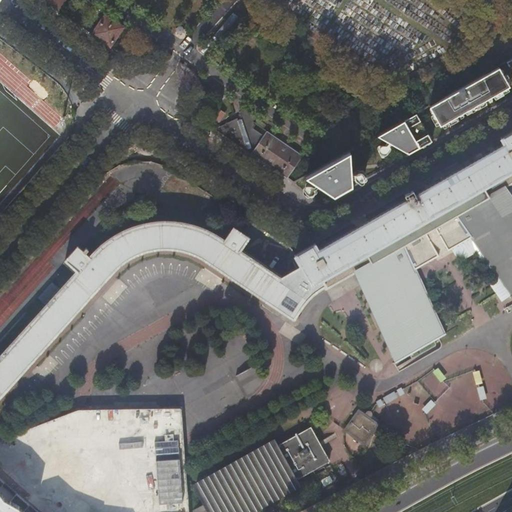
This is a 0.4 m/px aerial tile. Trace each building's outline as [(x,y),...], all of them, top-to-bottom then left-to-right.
[(43,0),(58,10),(65,0),(43,0)] [(110,46),(123,27),(107,16),(97,30),(85,22),(82,27),(110,46)] [(503,84),(495,70),(434,104),(442,118),(467,104),(467,103),(474,98),(480,95),(480,97),(503,84)] [(221,122),(226,114),(218,108),(212,116),(221,122)] [(432,141),(416,114),(377,136),(395,147),(409,154),(432,141)] [(250,138),(236,129),(229,139),(243,148),(250,138)] [(303,155),(267,131),(251,154),(287,178),(303,155)] [(404,247),(425,235),(429,232),(433,230),(455,218),(490,198),(487,195),(484,189),(511,173),(511,131),(503,136),(505,142),(418,192),(415,188),(406,193),(408,197),(320,247),(317,242),(294,255),(300,266),(312,286),(365,257),(368,263),(370,266),(404,247)] [(351,170),(349,152),(305,176),(334,196),(352,186),(351,170)] [(511,173),(484,189),(487,195),(504,186),(505,189),(511,184),(511,173)] [(490,198),(455,218),(466,233),(464,234),(465,236),(467,235),(470,239),(510,296),(508,297),(509,298),(511,296),(511,197),(505,189),(504,186),(487,195),(490,198)] [(466,233),(455,218),(433,230),(446,253),(470,239),(467,235),(465,236),(464,234),(466,233)] [(312,286),(300,266),(281,277),(241,250),(250,237),(232,226),(223,239),(198,225),(179,221),(160,220),(136,224),(118,231),(96,246),(87,256),(84,253),(87,250),(84,247),(81,251),(76,245),(61,261),(73,271),(0,351),(0,397),(104,282),(118,267),(129,259),(144,253),(163,250),(177,252),(196,258),(263,302),(261,306),(290,327),(293,327),(297,325),(298,321),(298,319),(296,317),(308,301),(322,289),(323,292),(353,275),(352,272),(368,263),(365,257),(312,286)] [(412,267),(414,270),(437,257),(425,235),(404,247),(411,264),(413,264),(414,266),(412,267)] [(444,335),(414,270),(412,267),(414,266),(413,264),(411,264),(404,247),(370,266),(368,263),(352,272),(353,275),(393,363),(390,364),(391,366),(444,335)] [(385,404),(398,397),(394,391),(381,398),(385,404)] [(420,408),(424,413),(434,406),(430,401),(420,408)] [(182,511),(177,408),(29,416),(32,457),(39,457),(39,461),(49,467),(43,467),(32,487),(33,497),(60,511),(68,511),(72,506),(78,506),(80,503),(89,508),(89,511),(92,511),(93,511),(182,511)] [(366,417),(356,410),(341,432),(362,447),(378,425),(366,417)] [(420,446),(472,426),(467,413),(451,419),(449,414),(413,428),(420,446)] [(276,446),(296,481),(328,462),(309,428),(276,446)] [(296,481),(276,446),(273,439),(190,485),(204,511),(256,511),(300,488),(296,481)] [(0,511),(36,511),(0,479),(0,511)]
